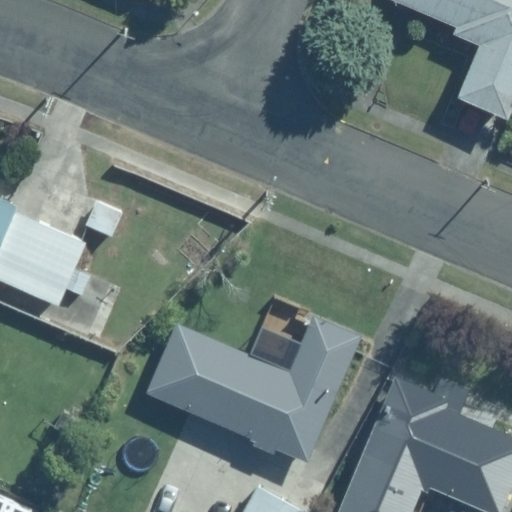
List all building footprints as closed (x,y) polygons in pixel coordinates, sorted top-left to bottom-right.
[(511,113),(511,0),(399,0),(461,24),(457,36),(484,46),(462,101),(510,120),(511,113)] [(85,245),(0,205),(0,281),(55,307),(85,245)] [(177,323),(146,391),(253,440),(250,446),(273,456),(276,448),(308,463),(364,340),(315,318),(289,374),(177,323)] [(486,511),(499,511),(511,486),(511,440),(460,416),(469,397),(438,382),(431,396),(401,382),(356,479),(394,497),(400,483),(430,498),(435,488),(486,511)] [(308,511),(258,485),(244,511),(308,511)]
